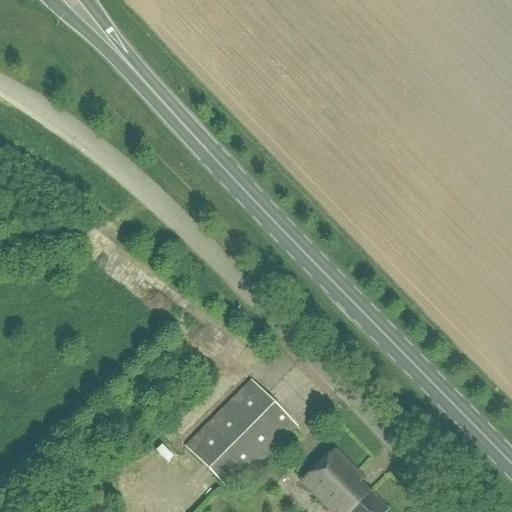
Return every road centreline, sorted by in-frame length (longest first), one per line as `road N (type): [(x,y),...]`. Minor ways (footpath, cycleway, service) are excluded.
road 1 (unclassified): [(462,511),(145,190),(0,87)]
road 2 (secondary): [(511,465),(116,52)]
